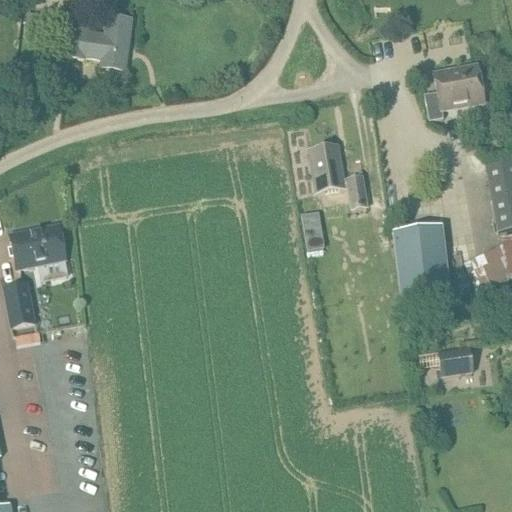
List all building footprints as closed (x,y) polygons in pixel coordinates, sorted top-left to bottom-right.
[(27,16),(24,36),(43,38),(45,18),(27,16)] [(83,63),(84,61),(101,63),(100,71),(124,74),(131,23),(106,20),(104,39),(87,36),(87,34),(63,31),(59,60),(83,63)] [(441,114),(483,107),(477,73),(449,79),(448,75),(433,78),(436,97),(423,99),(428,125),(443,123),(441,114)] [(366,214),(364,201),(361,181),(342,184),(336,150),(308,155),(311,174),(316,201),(348,195),(352,216),(366,214)] [(511,164),(483,170),(496,237),(511,233),(511,164)] [(311,230),(309,218),(301,219),(307,254),(323,252),(319,228),(311,230)] [(16,274),(65,264),(58,230),(38,234),(38,236),(31,237),(30,235),(9,240),(16,274)] [(394,237),(404,316),(450,311),(441,231),(394,237)] [(511,281),(511,238),(500,240),(502,248),(463,268),(479,298),(511,281)] [(2,292),(10,334),(35,328),(26,286),(2,292)] [(427,338),(453,324),(448,316),(423,330),(427,338)] [(440,382),(472,377),(469,353),(437,357),(440,382)]
